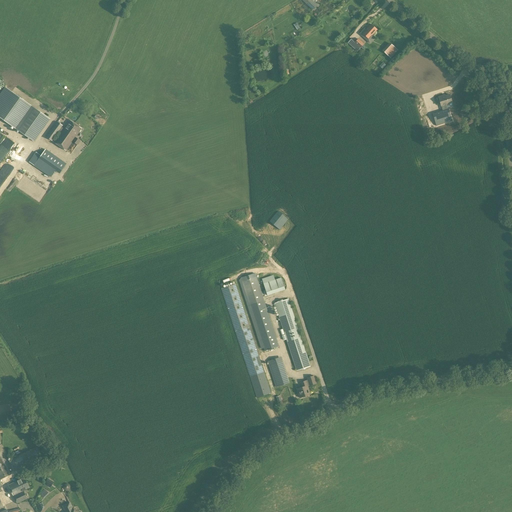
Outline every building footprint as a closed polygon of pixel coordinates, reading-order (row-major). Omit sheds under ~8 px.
[(317,5),(311,0),(301,0),(313,10),(317,5)] [(365,29),(362,33),(369,40),(373,36),(372,35),(377,30),(370,24),(366,29),(365,29)] [(358,39),(355,42),(352,39),(348,43),(351,46),(357,51),(364,44),(358,39)] [(391,42),(383,50),(392,58),(399,50),(391,42)] [(50,119),(29,104),(5,87),(0,94),(0,117),(13,127),(34,142),(50,119)] [(441,106),(442,111),(432,114),(436,126),(452,121),(448,108),(446,105),(452,103),(449,95),(445,96),(445,95),(438,97),(438,98),(441,106)] [(69,120),(64,128),(62,127),(63,126),(57,122),(46,137),(52,142),(59,131),(61,132),(54,142),(66,151),(72,142),(77,145),(80,141),(75,137),(81,129),(69,120)] [(45,149),(40,156),(36,152),(29,162),(34,166),(51,178),(55,171),(59,174),(66,164),(45,149)] [(279,229),(287,219),(277,212),(269,221),(279,229)] [(262,278),(267,295),(287,289),(283,277),(276,279),(274,275),(262,278)] [(279,346),(264,300),(256,277),(241,282),(249,305),(264,351),(279,346)] [(236,284),(235,283),(221,289),(250,376),(264,371),(236,284)] [(296,371),(311,367),(288,299),(274,304),(284,335),(282,336),(283,341),(286,340),(296,371)] [(289,383),(281,357),(267,361),(275,387),(289,383)] [(300,382),(301,388),(296,389),(299,398),(310,394),(308,387),(316,384),(314,376),(306,378),(307,380),(300,382)] [(8,461),(14,472),(43,458),(37,446),(8,461)] [(0,479),(11,475),(0,452),(0,479)] [(24,478),(18,481),(18,480),(8,485),(17,504),(27,499),(23,491),(29,488),(24,478)] [(43,498),(49,492),(45,489),(39,494),(43,498)] [(62,506),(65,511),(64,511),(74,511),(69,502),(62,506)]
